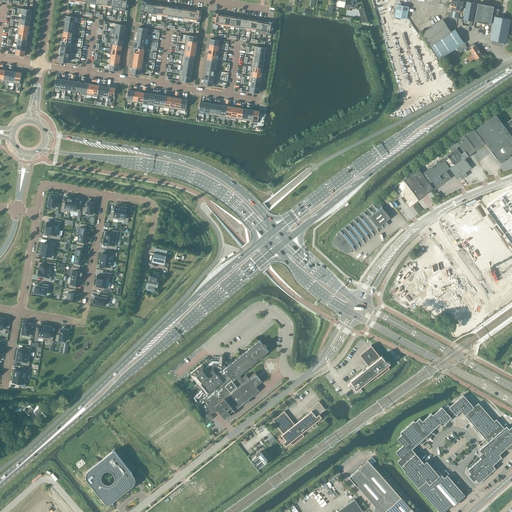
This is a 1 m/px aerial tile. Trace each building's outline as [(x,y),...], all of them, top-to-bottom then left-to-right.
[(457,0),(451,0),(450,7),(451,7),(450,14),(448,14),(447,16),(451,17),(454,18),(457,0)] [(459,0),(457,0),(454,18),(457,18),(459,10),(458,9),(458,8),(461,9),(463,1),(459,0)] [(476,3),(466,1),(463,19),(472,21),(476,3)] [(394,16),(406,19),(409,6),(397,4),(394,16)] [(490,25),(492,16),(492,14),(498,15),(499,9),(493,8),(494,7),(493,6),(492,6),(490,6),(487,6),(487,5),(486,5),(485,5),(484,5),(478,4),(474,22),(475,22),(476,22),(477,22),(478,22),(478,23),(478,22),(481,23),(484,23),(490,25)] [(368,23),(364,8),(359,9),(362,22),(368,23)] [(510,19),(494,16),(490,40),(493,40),(492,42),(493,44),(501,45),(502,44),(503,42),(505,43),(510,19)] [(422,34),(430,46),(451,32),(443,20),(422,34)] [(451,32),(430,46),(439,59),(456,48),(460,53),(467,48),(464,43),(455,29),(451,32)] [(473,54),(471,55),(469,57),(471,61),(475,58),(476,59),(481,55),(478,50),(475,46),(474,44),(468,47),(473,54)] [(462,142),(441,157),(462,185),(485,168),(479,160),(488,153),(502,172),(511,165),(511,139),(510,137),(511,135),(511,105),(463,142),(462,142)] [(422,174),(433,188),(435,190),(444,183),(444,181),(445,180),(446,181),(451,178),(446,172),(445,170),(448,168),(449,169),(442,159),(441,159),(435,164),(423,173),(422,174)] [(433,188),(422,174),(418,169),(394,187),(409,207),(433,189),(433,188)] [(54,208),(58,209),(59,203),(56,202),(57,196),(54,196),(54,195),(50,194),(50,197),(49,197),(48,201),(49,201),(48,206),(55,207),(54,208)] [(505,195),(486,209),(511,245),(511,196),(511,195),(508,198),(505,195)] [(65,210),(70,211),(72,198),(67,197),(66,204),(62,203),(61,211),(64,212),(65,210)] [(72,198),(70,211),(79,213),(80,207),(77,206),(78,199),(73,198),(72,198)] [(83,213),(86,214),(86,213),(92,214),(94,202),(91,202),(90,202),(88,202),(87,208),(84,207),(83,213)] [(478,204),(448,226),(495,293),(511,280),(511,245),(486,209),(486,208),(483,210),(478,204)] [(110,218),(119,219),(121,207),(115,206),(114,212),(111,212),(110,218)] [(121,207),(119,219),(125,220),(124,222),(127,223),(129,215),(126,214),(127,208),(122,207),(121,207)] [(47,228),(46,228),(60,230),(61,221),(55,220),(54,223),(48,222),(47,223),(46,223),(46,227),(47,227),(47,228)] [(80,227),(79,234),(89,236),(90,234),(90,235),(90,233),(91,229),(87,228),(87,225),(80,224),(79,227),(80,227)] [(60,230),(46,228),(47,228),(47,230),(46,230),(45,234),(52,235),(52,238),(60,240),(61,236),(59,236),(60,230)] [(105,238),(118,240),(115,240),(116,234),(119,235),(119,231),(113,230),(113,234),(106,232),(105,236),(105,238)] [(89,236),(79,234),(78,241),(77,240),(76,244),(84,245),(84,242),(88,243),(89,238),(89,239),(90,237),(89,237),(89,236)] [(118,240),(105,238),(104,244),(111,245),(110,248),(116,249),(118,240)] [(42,248),(42,249),(52,251),(53,245),(56,246),(56,242),(50,241),(49,244),(43,243),(42,248)] [(76,249),(75,256),(86,257),(86,256),(86,255),(87,250),(83,250),(83,247),(77,246),(77,249),(76,249)] [(155,248),(152,262),(164,264),(167,251),(155,248)] [(52,251),(42,249),(41,255),(47,256),(47,259),(53,260),(55,251),(52,251)] [(101,258),(101,259),(114,261),(115,256),(117,256),(117,253),(109,251),(109,254),(102,253),(101,258)] [(86,257),(75,256),(74,263),(74,266),(80,267),(80,264),(84,264),(85,260),(86,259),(85,259),(86,257)] [(114,261),(101,259),(101,260),(100,265),(106,266),(106,269),(112,270),(114,261)] [(39,270),(52,272),(53,267),(55,267),(56,264),(48,262),(47,265),(40,264),(40,268),(39,270)] [(72,270),(71,277),(82,279),(82,278),(83,276),(82,276),(83,272),(79,271),(80,268),(73,267),(73,270),(72,270)] [(52,272),(39,270),(38,276),(45,277),(44,280),(51,281),(52,272)] [(112,274),(106,272),(105,276),(98,274),(97,280),(108,282),(109,277),(111,277),(112,274)] [(149,275),(149,277),(149,279),(146,289),(156,291),(157,286),(158,282),(159,277),(149,275)] [(69,284),(69,287),(76,289),(77,285),(81,286),(81,282),(82,282),(82,281),(82,280),(82,279),(71,277),(70,284),(69,284)] [(107,288),(108,282),(97,280),(98,280),(97,286),(103,287),(103,290),(111,292),(111,288),(107,288)] [(35,288),(34,293),(41,294),(41,295),(45,295),(45,294),(46,295),(47,288),(48,288),(49,285),(42,284),(42,287),(36,286),(35,289),(35,288)] [(75,293),(76,290),(69,289),(68,292),(69,292),(67,299),(78,301),(79,296),(79,294),(75,293)] [(101,295),(101,298),(95,297),(94,299),(93,303),(100,305),(100,306),(104,306),(104,305),(105,305),(106,299),(107,299),(108,296),(101,295)] [(22,333),(22,334),(29,335),(28,336),(32,337),(33,330),(30,330),(31,324),(28,324),(28,323),(24,322),(23,329),(22,329),(21,333),(22,333)] [(44,339),(46,326),(45,326),(40,325),(39,332),(36,331),(34,339),(38,340),(38,338),(44,339)] [(46,326),(44,339),(49,340),(49,342),(52,342),(54,334),(50,334),(52,327),(46,326)] [(63,330),(61,329),(60,335),(57,335),(56,341),(59,341),(66,342),(66,341),(67,341),(68,337),(67,337),(68,330),(64,329),(63,330)] [(266,344),(265,343),(264,343),(263,343),(262,344),(259,340),(227,367),(225,366),(224,365),(223,364),(223,362),(220,362),(220,364),(218,364),(214,367),(213,366),(207,370),(203,366),(191,376),(198,384),(186,393),(198,408),(209,421),(213,418),(211,415),(217,410),(225,419),(247,401),(248,403),(250,401),(248,400),(259,391),(255,387),(262,381),(257,375),(251,380),(249,377),(243,381),(239,376),(257,360),(258,361),(265,355),(265,354),(268,351),(266,348),(266,347),(267,346),(267,345),(266,344)] [(386,361),(382,355),(380,357),(371,345),(360,355),(368,366),(350,380),(354,386),(354,387),(356,390),(375,375),(378,378),(389,368),(387,366),(391,363),(386,361)] [(18,355),(30,357),(32,348),(26,347),(25,350),(19,349),(18,355)] [(29,366),(30,357),(18,355),(17,360),(23,361),(23,365),(29,366)] [(14,376),(27,378),(28,370),(22,368),(21,372),(14,370),(13,374),(14,374),(14,376)] [(27,378),(14,376),(13,377),(14,377),(13,382),(19,383),(19,386),(25,387),(25,384),(23,384),(24,378),(27,379),(27,378)] [(463,395),(450,407),(457,415),(461,411),(465,415),(464,415),(488,442),(479,450),(484,456),(468,470),(470,473),(468,475),(474,482),(476,480),(479,483),(495,468),(493,465),(502,457),(499,454),(511,443),(511,426),(509,429),(506,426),(504,428),(496,419),(494,421),(478,403),(474,407),(463,395)] [(302,433),(322,417),(319,414),(325,409),(319,402),(310,409),(311,411),(295,424),(284,411),(276,418),(272,421),(276,425),(282,433),(283,434),(281,435),(286,441),(283,443),(285,446),(290,443),(292,445),(304,436),(302,433)] [(457,415),(450,407),(448,404),(443,408),(442,407),(433,415),(431,413),(422,421),(420,418),(415,422),(414,421),(400,433),(402,435),(397,439),(403,445),(396,452),(401,458),(397,462),(405,470),(404,471),(439,511),(443,511),(453,504),(454,506),(458,502),(465,495),(447,475),(444,478),(437,470),(436,472),(426,461),(424,463),(412,449),(432,432),(431,432),(440,424),(442,426),(451,418),(453,420),(458,416),(457,415)] [(34,410),(34,411),(34,412),(37,416),(41,413),(44,417),(48,414),(43,408),(44,407),(42,405),(40,407),(40,406),(39,407),(38,406),(33,410),(34,410)] [(28,416),(34,411),(34,410),(33,410),(31,407),(27,410),(26,408),(23,411),(28,416)] [(160,505),(151,511),(171,511),(176,507),(184,500),(185,501),(218,475),(217,474),(225,467),(230,474),(244,462),(233,447),(222,456),(223,457),(220,460),(219,458),(163,503),(164,504),(161,507),(160,505)] [(86,476),(86,477),(86,478),(86,479),(87,479),(87,480),(87,481),(88,481),(106,504),(106,505),(107,505),(108,505),(109,505),(130,488),(131,488),(131,487),(132,487),(132,486),(133,486),(134,485),(134,484),(135,484),(135,483),(135,482),(135,481),(135,480),(135,479),(135,478),(135,477),(135,476),(134,476),(134,475),(133,474),(133,473),(132,473),(115,452),(115,451),(114,451),(113,451),(112,451),(112,452),(89,470),(89,471),(88,471),(88,472),(87,472),(87,473),(87,474),(86,474),(86,475),(86,476)] [(257,465),(259,467),(258,467),(259,468),(267,461),(260,452),(256,455),(256,456),(252,459),(254,462),(256,465),(257,465)] [(382,511),(413,511),(401,498),(368,460),(359,468),(359,469),(349,477),(376,508),(379,508),(382,511)] [(361,511),(363,511),(354,499),(336,511),(361,511)]
